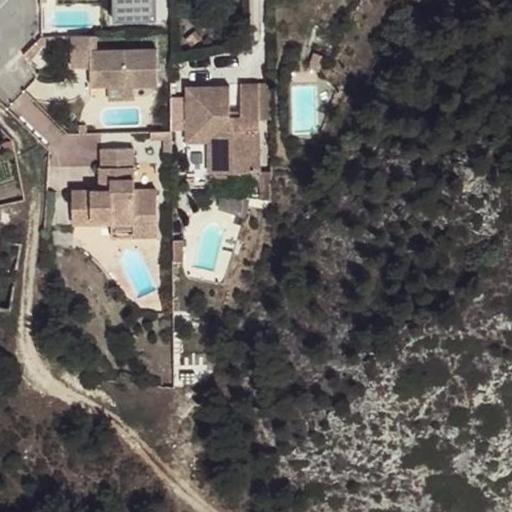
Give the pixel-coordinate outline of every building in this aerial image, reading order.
[(157,20),(156,0),(113,0),(114,22),(157,20)] [(158,86),(157,49),(98,50),(97,35),(73,36),(72,46),(73,68),(91,68),(91,88),(158,86)] [(73,36),(43,37),(38,41),(37,42),(43,46),(72,46),(73,36)] [(36,43),(24,55),(27,61),(30,63),(42,48),(36,43)] [(231,118),(230,87),(186,87),(186,133),(218,133),(220,174),(260,173),(259,120),(259,85),(241,86),(241,117),(231,118)] [(272,120),(271,85),(259,85),(259,120),(272,120)] [(136,99),(136,88),(108,88),(108,100),(136,99)] [(320,127),(320,112),(301,112),(301,127),(320,127)] [(87,133),(86,124),(79,125),(79,133),(87,133)] [(173,132),(151,132),(151,141),(164,140),(163,152),(173,153),(173,132)] [(220,174),(218,133),(186,133),(186,143),(207,144),(208,173),(220,174)] [(157,189),(136,190),(135,149),(103,149),(103,167),(110,167),(111,191),(101,191),(72,191),(73,225),(133,223),(134,226),(157,225),(157,189)] [(111,191),(110,167),(103,167),(101,167),(101,191),(111,191)] [(272,202),(272,173),(260,173),(260,201),(272,202)] [(157,225),(134,226),(134,237),(158,237),(157,225)]
